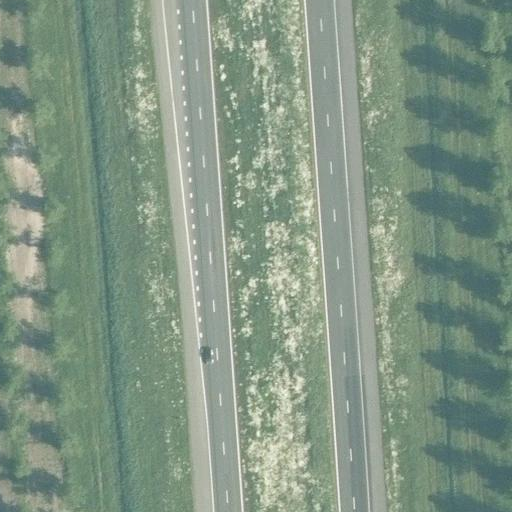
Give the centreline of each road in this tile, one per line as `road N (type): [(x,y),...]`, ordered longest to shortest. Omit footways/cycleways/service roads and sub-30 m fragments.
road 1 (motorway): [(190,0),(226,511)]
road 2 (motorway): [(348,511),(315,0)]
